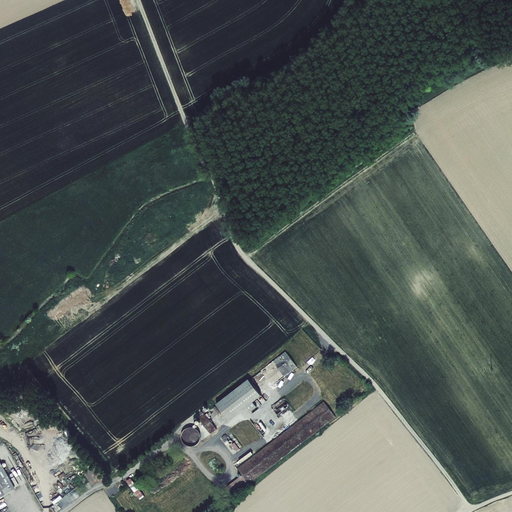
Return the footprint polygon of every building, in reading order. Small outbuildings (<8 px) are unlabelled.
[(199,420),(210,435),(298,368),(285,352),(199,420)] [(237,470),(249,485),(336,417),(324,402),(237,470)] [(188,430),(183,441),(195,446),(200,435),(188,430)] [(0,498),(15,489),(0,462),(0,498)] [(130,479),(125,483),(140,502),(145,498),(130,479)]
